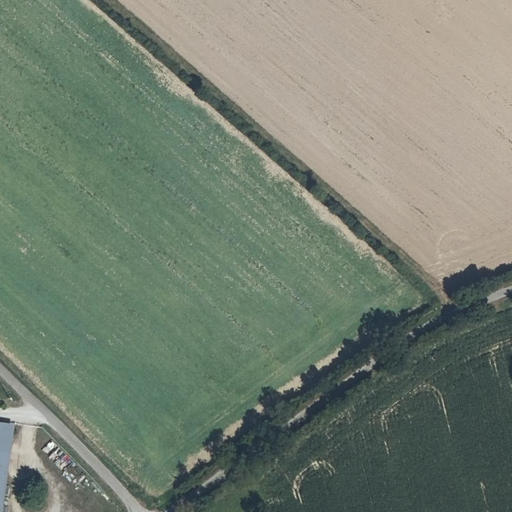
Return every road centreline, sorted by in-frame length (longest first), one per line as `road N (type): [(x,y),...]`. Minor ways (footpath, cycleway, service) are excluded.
road 1 (track): [(443,320),(445,303),(430,284),(102,0)]
road 2 (unclassified): [(171,511),(372,364),(443,320),(511,291)]
road 3 (unclassified): [(0,371),(130,511)]
